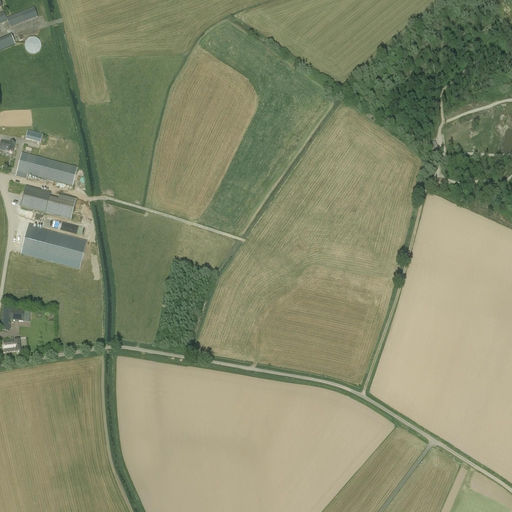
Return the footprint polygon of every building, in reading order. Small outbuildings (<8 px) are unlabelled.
[(34,7),(6,18),(7,20),(10,28),(38,17),(34,7)] [(0,51),(17,43),(13,34),(0,39),(0,51)] [(25,44),(25,45),(25,46),(25,47),(25,48),(25,49),(26,50),(26,51),(27,52),(28,52),(29,53),(29,54),(30,54),(31,54),(32,54),(34,54),(35,54),(36,54),(37,54),(37,53),(38,52),(39,52),(40,51),(40,50),(41,49),(41,48),(41,47),(41,46),(41,45),(41,44),(41,43),(40,42),(40,41),(39,40),(38,40),(38,39),(37,38),(36,38),(35,38),(34,38),(33,38),(32,38),(31,38),(30,38),(29,39),(28,39),(27,40),(26,41),(26,42),(25,43),(25,44)] [(28,131),(26,139),(42,143),(44,135),(28,131)] [(13,154),(15,144),(1,141),(0,149),(0,150),(5,151),(5,152),(8,153),(13,154)] [(15,176),(26,179),(28,175),(72,187),(77,169),(55,163),(21,154),(19,163),(15,176)] [(71,221),(76,200),(59,196),(58,199),(50,197),(51,194),(26,187),(20,208),(71,221)] [(87,242),(33,228),(34,225),(29,224),(21,255),(79,270),(87,242)] [(31,312),(12,309),(3,308),(0,327),(0,330),(9,331),(10,321),(28,323),(29,314),(30,314),(31,312)] [(3,342),(4,353),(16,352),(21,352),(19,340),(14,340),(15,341),(3,342)]
